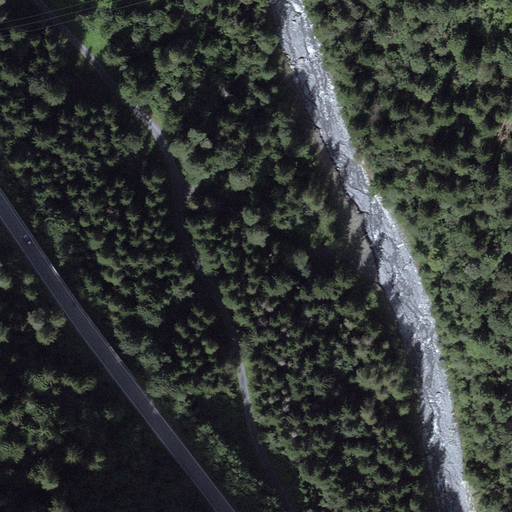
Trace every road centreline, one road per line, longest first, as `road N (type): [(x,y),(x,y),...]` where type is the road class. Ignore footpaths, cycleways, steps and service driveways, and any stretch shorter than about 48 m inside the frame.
road 1 (track): [(288,511),(239,407),(233,346),(183,233),(162,141),(37,0)]
road 2 (tertiary): [(225,511),(0,204)]
road 3 (track): [(175,184),(230,204),(307,251),(352,258)]
